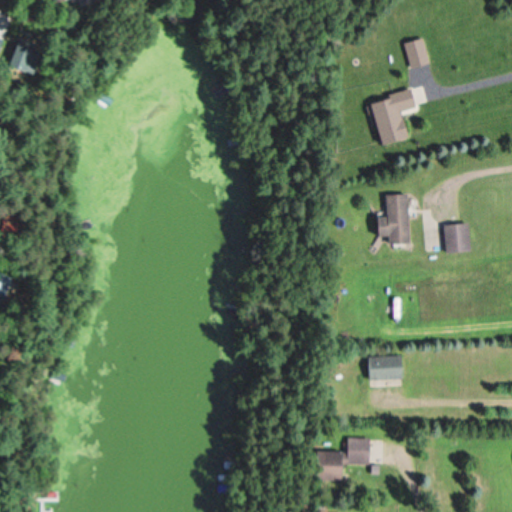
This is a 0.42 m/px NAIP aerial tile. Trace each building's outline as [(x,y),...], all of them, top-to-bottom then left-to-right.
[(427,63),(420,37),(402,42),(408,68),(427,63)] [(3,67),(25,71),(29,48),(8,44),(3,67)] [(412,105),(408,89),(364,101),(376,144),(403,137),(396,110),(412,105)] [(382,244),(404,243),(403,194),(381,194),(381,217),(371,217),(371,237),(382,237),(382,244)] [(467,251),(465,222),(440,224),(441,252),(467,251)] [(364,377),(397,377),(397,356),(364,356),(364,377)] [(366,437),(342,436),(341,451),(305,450),(304,478),(338,479),(338,463),(364,464),(366,437)]
